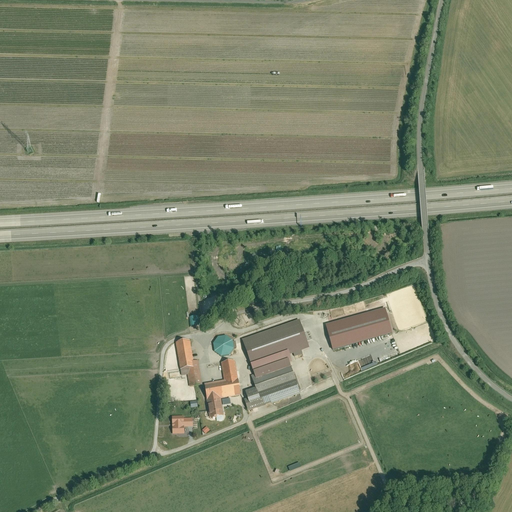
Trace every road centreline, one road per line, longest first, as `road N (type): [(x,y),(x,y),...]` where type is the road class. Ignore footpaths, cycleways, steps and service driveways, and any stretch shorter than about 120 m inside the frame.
road 1 (residential): [(425,262),(353,291),(257,312),(204,343),(195,335),(170,342),(161,357),(152,453),(33,511)]
road 2 (motorway): [(0,237),(511,202)]
road 3 (motorway): [(511,185),(0,220)]
road 4 (residential): [(441,0),(421,103),(419,172)]
road 5 (residential): [(425,262),(447,335),(475,371),(511,399)]
